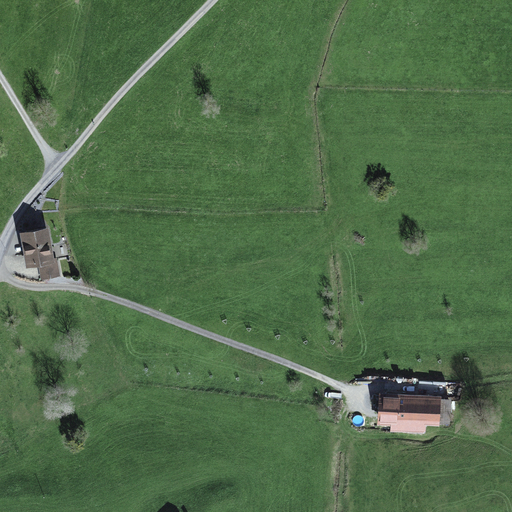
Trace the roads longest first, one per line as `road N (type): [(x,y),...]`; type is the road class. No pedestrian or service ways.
road 1 (track): [(0,280),(30,291),(84,290),(347,388)]
road 2 (track): [(0,258),(14,209),(212,0)]
